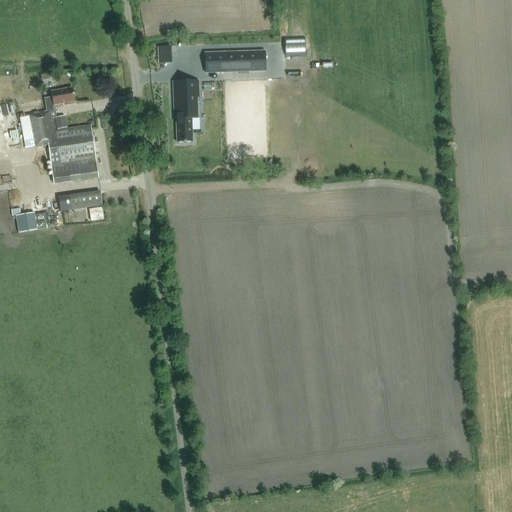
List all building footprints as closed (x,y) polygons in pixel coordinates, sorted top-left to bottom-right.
[(271,45),(272,30),(254,30),(254,45),(271,45)] [(264,51),(256,52),(256,71),(265,71),(264,51)] [(204,53),(205,73),(224,73),(224,68),(237,68),(237,72),(256,71),(256,52),(204,53)] [(45,84),(54,83),(53,72),(44,74),(45,84)] [(198,81),(172,82),(174,115),(175,115),(176,142),(192,142),(192,130),(200,130),(200,118),(196,118),(195,98),(199,98),(198,81)] [(27,115),(33,148),(46,146),(50,167),(61,165),(94,160),(91,133),(90,126),(55,130),(53,119),(56,118),(54,106),(75,102),(72,89),(51,92),(52,98),(44,99),(46,112),(32,114),(27,115)] [(94,161),(67,164),(70,181),(97,177),(94,161)] [(104,190),(71,193),(72,209),(67,210),(68,216),(82,215),(81,208),(106,205),(104,190)] [(35,214),(16,217),(18,233),(38,230),(35,214)]
